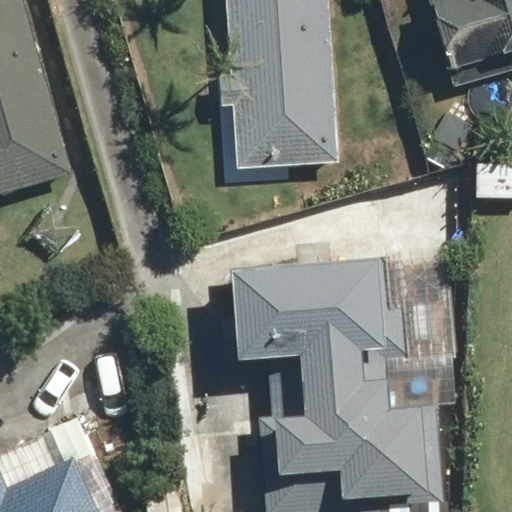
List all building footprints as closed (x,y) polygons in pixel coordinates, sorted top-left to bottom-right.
[(0,0),(0,195),(81,172),(31,0),(0,0)] [(345,161),(335,0),(235,0),(240,73),(230,74),(232,103),(243,102),(247,167),(345,161)] [(511,0),(436,0),(461,85),(511,71),(511,0)] [(511,149),(479,146),(472,203),(511,207),(511,149)] [(265,417),(273,511),(351,511),(450,502),(443,402),(405,405),(403,376),(396,377),(395,360),(413,359),(413,356),(463,352),(456,254),(395,258),(395,255),(238,266),(245,358),(316,351),(322,412),(302,414),(300,391),(279,405),(280,416),(265,417)] [(0,511),(107,511),(81,456),(18,485),(8,465),(0,468),(0,511)] [(202,511),(199,469),(146,473),(149,511),(202,511)]
